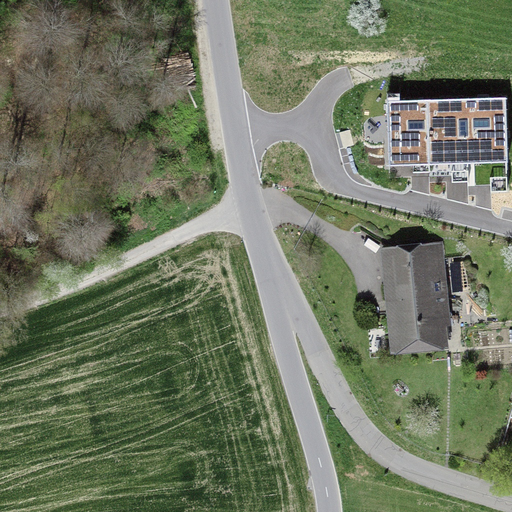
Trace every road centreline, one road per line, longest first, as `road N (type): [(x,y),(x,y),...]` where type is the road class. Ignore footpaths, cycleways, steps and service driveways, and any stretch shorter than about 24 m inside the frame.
road 1 (unclassified): [(256,236),(366,430),(424,476),(511,502)]
road 2 (tertiary): [(329,511),(256,236)]
road 3 (track): [(250,200),(0,310)]
road 4 (tertiary): [(256,236),(213,0)]
